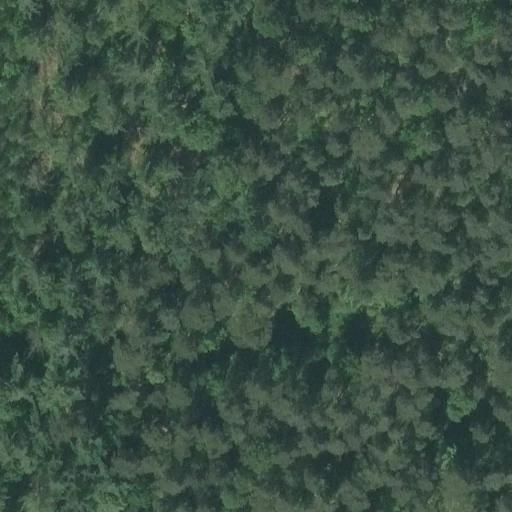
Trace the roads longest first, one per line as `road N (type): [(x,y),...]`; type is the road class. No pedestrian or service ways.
road 1 (track): [(0,348),(511,331)]
road 2 (track): [(50,346),(55,511)]
